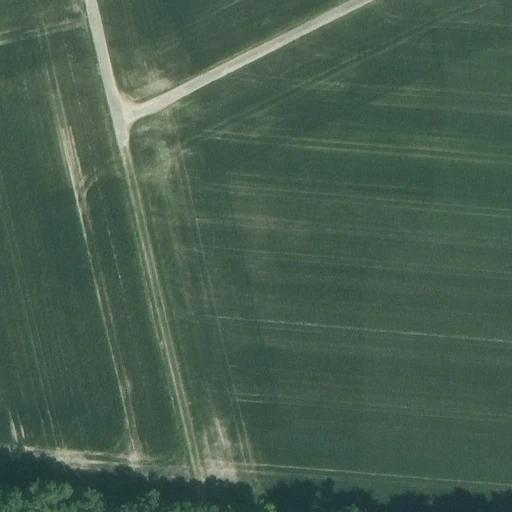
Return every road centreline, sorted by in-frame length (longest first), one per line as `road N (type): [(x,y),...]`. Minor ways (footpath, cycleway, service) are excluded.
road 1 (track): [(90,0),(205,511)]
road 2 (track): [(119,129),(370,0)]
